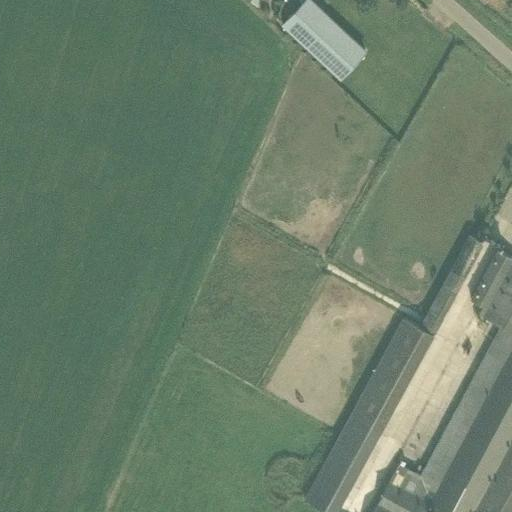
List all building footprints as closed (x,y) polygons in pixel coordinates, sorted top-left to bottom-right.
[(364,52),(317,8),(308,0),(303,0),(283,22),(341,77),(364,52)] [(440,319),(482,241),(470,234),(428,312),(440,319)] [(398,464),(378,503),(394,511),(425,511),(429,505),(511,349),(511,256),(497,249),(470,299),(482,305),(478,313),(502,325),(421,476),(398,464)] [(379,432),(433,333),(404,318),(351,417),(379,432)] [(473,511),(511,440),(511,349),(429,505),(441,511),(473,511)] [(511,511),(511,440),(473,511),(511,511)] [(394,511),(378,503),(372,511),(394,511)]
